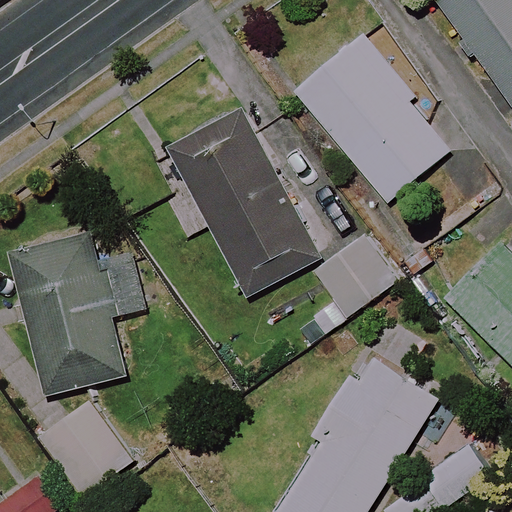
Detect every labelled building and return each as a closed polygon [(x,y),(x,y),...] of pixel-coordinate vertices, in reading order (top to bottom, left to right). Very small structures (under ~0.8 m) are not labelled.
[(511,0),(439,0),(511,103),(511,0)] [(416,97),(366,36),(299,91),(392,204),(454,152),(411,101),(416,97)] [(195,184),(172,195),(193,237),(216,225),(252,297),(320,262),(244,112),(176,147),(195,184)] [(418,284),(364,229),(317,276),(371,331),(418,284)] [(102,264),(93,232),(9,255),(49,398),(132,375),(116,318),(149,309),(133,255),(102,264)] [(511,252),(501,241),(447,295),(511,359),(511,252)] [(372,511),(442,397),(370,354),(273,511),(372,511)] [(132,458),(91,403),(44,438),(84,493),(132,458)] [(451,511),(492,478),(466,447),(389,511),(451,511)] [(54,511),(61,507),(37,474),(0,500),(0,511),(54,511)] [(501,511),(494,502),(478,511),(501,511)]
